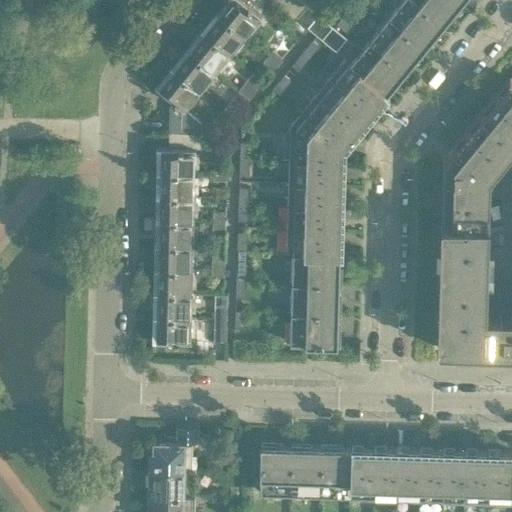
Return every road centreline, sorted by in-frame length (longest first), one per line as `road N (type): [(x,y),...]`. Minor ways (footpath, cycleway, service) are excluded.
road 1 (residential): [(511,4),(393,145),(384,402)]
road 2 (residential): [(105,391),(113,80),(170,0)]
road 3 (residential): [(105,391),(384,402)]
road 4 (residential): [(384,402),(511,401)]
road 5 (residential): [(97,511),(104,502),(105,391)]
